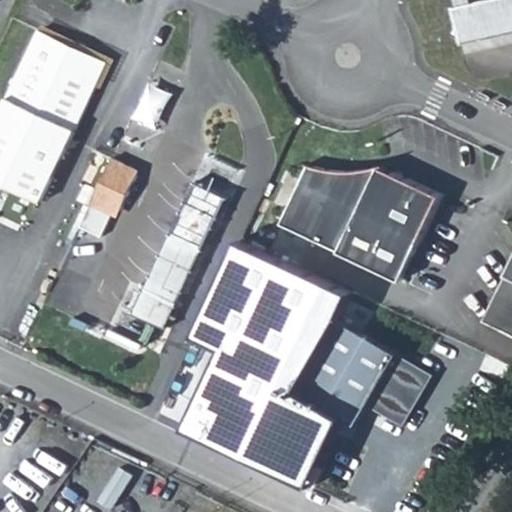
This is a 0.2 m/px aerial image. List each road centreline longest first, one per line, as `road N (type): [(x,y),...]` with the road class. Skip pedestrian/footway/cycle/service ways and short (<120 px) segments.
road 1 (residential): [(511,457),(477,511),(311,511),(0,366)]
road 2 (residential): [(348,56),(511,133)]
road 3 (residential): [(222,0),(348,56)]
